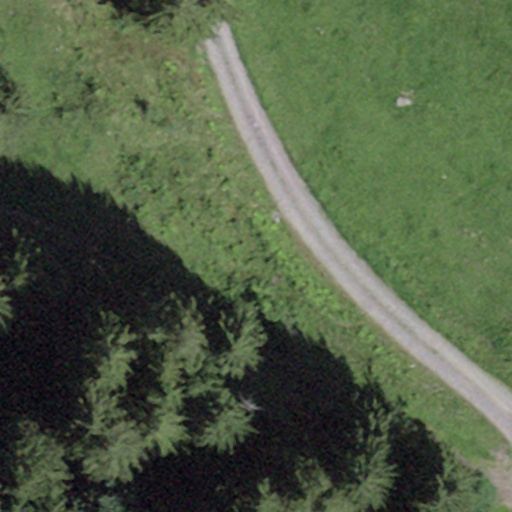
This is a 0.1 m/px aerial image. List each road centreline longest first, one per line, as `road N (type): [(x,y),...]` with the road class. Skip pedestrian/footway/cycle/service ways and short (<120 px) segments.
road 1 (track): [(0,221),(118,264),(483,490),(511,485)]
road 2 (track): [(202,0),(305,217),(511,408)]
